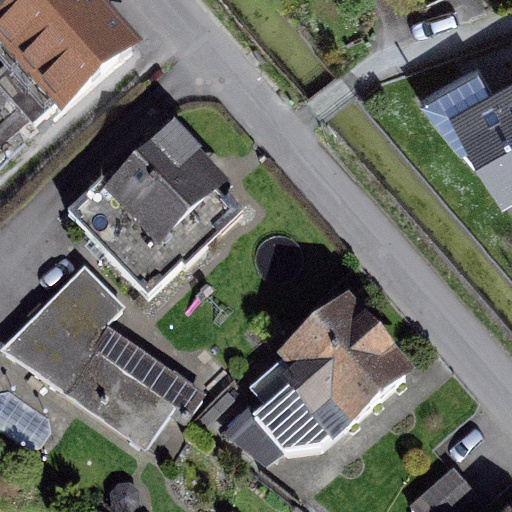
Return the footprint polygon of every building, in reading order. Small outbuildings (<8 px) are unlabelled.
[(0,0),(0,76),(58,143),(137,75),(108,41),(72,0),(0,0)] [(511,76),(454,111),(511,208),(511,76)] [(105,224),(154,278),(221,216),(172,163),(105,224)] [(82,281),(2,362),(144,461),(174,418),(83,358),(121,321),(82,281)] [(421,396),(348,319),(282,380),(355,458),(421,396)]
